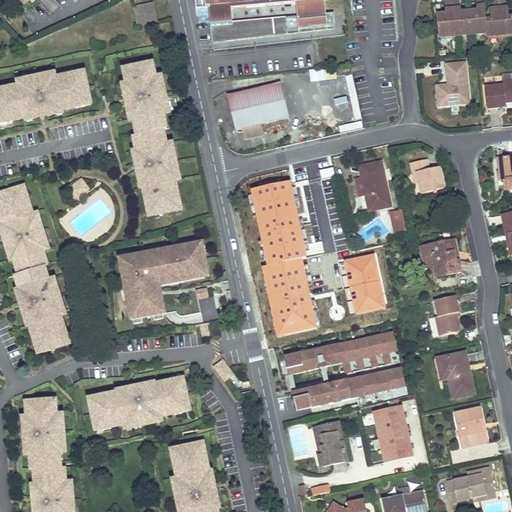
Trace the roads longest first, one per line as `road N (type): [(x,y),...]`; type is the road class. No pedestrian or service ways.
road 1 (residential): [(286,511),(216,169)]
road 2 (residential): [(511,419),(464,163),(444,143),(412,130)]
road 3 (residential): [(412,130),(216,169)]
road 4 (residential): [(216,169),(179,0)]
road 5 (residential): [(412,130),(405,73),(410,0)]
